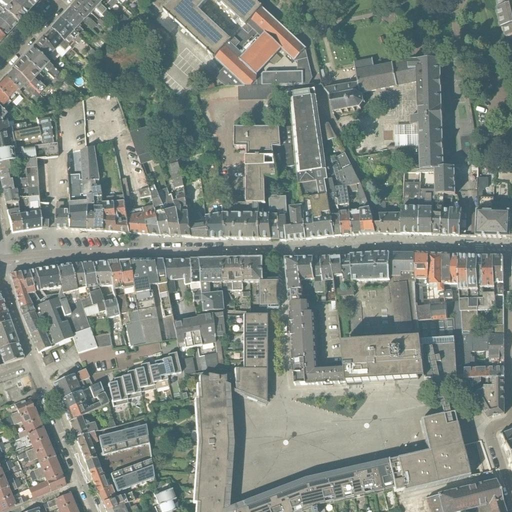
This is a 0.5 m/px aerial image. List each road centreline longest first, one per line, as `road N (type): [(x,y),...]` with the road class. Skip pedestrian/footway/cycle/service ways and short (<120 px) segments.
road 1 (tertiary): [(507,247),(380,244),(0,259)]
road 2 (residential): [(92,511),(34,367)]
road 3 (residential): [(507,247),(510,389)]
